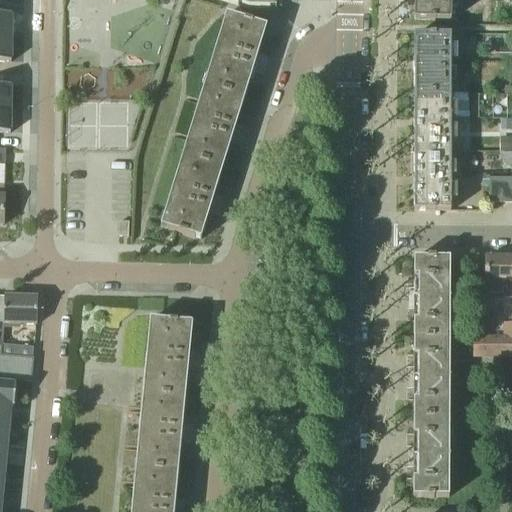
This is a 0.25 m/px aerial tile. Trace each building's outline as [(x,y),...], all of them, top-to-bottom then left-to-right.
[(216,0),(248,10),(269,10),(275,10),(275,0),(216,0)] [(414,0),(414,20),(450,21),(450,9),(455,9),(455,0),(414,0)] [(0,15),(0,39),(11,39),(11,16),(0,15)] [(244,99),(251,77),(266,28),(226,16),(204,87),(244,99)] [(414,36),(414,95),(449,95),(449,84),(454,84),(454,70),(449,70),(449,61),(454,61),(454,49),(449,49),(449,36),(414,36)] [(11,39),(0,39),(0,62),(11,63),(11,39)] [(498,60),(511,60),(511,49),(498,49),(498,60)] [(0,86),(0,110),(10,111),(10,87),(0,86)] [(222,170),(244,99),(204,87),(182,157),(222,170)] [(468,95),(449,95),(414,95),(414,153),(449,153),(449,141),(454,141),(454,128),(449,128),(449,119),(468,119),(468,95)] [(10,111),(0,110),(0,134),(10,134),(10,111)] [(511,152),(511,137),(499,138),(499,153),(511,152)] [(414,153),(414,212),(429,212),(429,213),(435,213),(435,212),(449,212),(449,199),(454,199),(453,186),(449,186),(449,176),(453,176),(453,164),(449,164),(449,153),(414,153)] [(201,241),(222,170),(182,157),(160,228),(201,241)] [(511,178),(501,179),(501,204),(511,203),(511,178)] [(489,204),(501,204),(501,179),(489,179),(489,204)] [(119,223),(118,238),(128,238),(128,223),(119,223)] [(511,299),(511,296),(511,258),(486,258),(486,284),(487,284),(487,299),(511,299)] [(413,338),(449,339),(449,260),(435,260),(435,259),(427,259),(413,260),(413,278),(418,278),(418,321),(413,321),(413,338)] [(4,298),(4,325),(19,326),(36,326),(37,299),(4,298)] [(143,393),(185,397),(192,324),(150,318),(143,393)] [(472,359),(499,359),(511,358),(511,323),(502,324),(502,337),(472,337),(472,359)] [(449,418),(449,365),(449,339),(413,338),(413,356),(417,356),(417,401),(413,401),(413,418),(449,418)] [(33,359),(32,359),(33,345),(2,342),(0,341),(0,380),(31,383),(33,359)] [(0,403),(12,404),(14,404),(16,384),(0,382),(0,403)] [(136,467),(178,471),(185,397),(143,393),(136,467)] [(0,423),(10,424),(12,404),(0,403),(0,423)] [(412,498),(448,498),(449,418),(413,418),(413,436),(417,436),(417,479),(412,479),(412,498)] [(0,443),(8,444),(10,424),(0,423),(0,443)] [(0,463),(6,464),(8,444),(0,443),(0,463)] [(131,511),(173,511),(178,471),(136,467),(131,511)]
